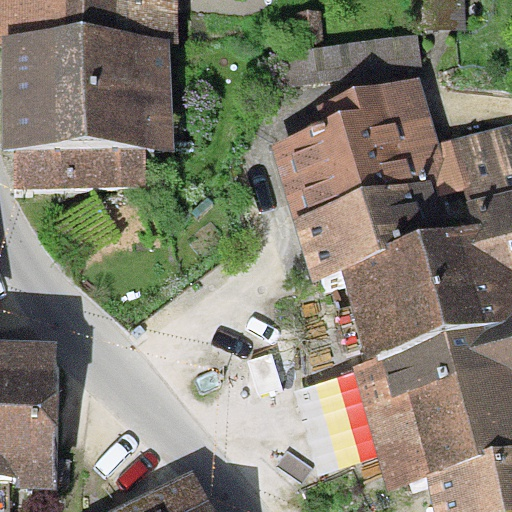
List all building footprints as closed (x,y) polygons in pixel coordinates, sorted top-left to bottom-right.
[(23,0),(26,62),(174,57),(172,0),(23,0)] [(465,0),(423,0),(425,34),(467,31),(465,0)] [(174,57),(26,62),(30,161),(152,157),(178,156),(174,57)] [(420,76),(316,107),(322,126),(270,141),(311,278),(341,269),(390,255),(387,244),(446,226),(441,210),(511,189),(511,123),(440,145),(420,76)] [(154,198),(152,157),(30,161),(31,202),(154,198)] [(390,255),(341,269),(366,361),(510,322),(508,312),(511,311),(511,189),(441,210),(446,226),(387,244),(390,255)] [(366,361),(354,366),(388,491),(427,476),(511,457),(511,311),(508,312),(510,322),(366,361)] [(58,344),(0,343),(0,486),(55,488),(58,344)] [(511,511),(511,457),(427,476),(433,511),(511,511)] [(206,511),(194,488),(148,511),(206,511)]
